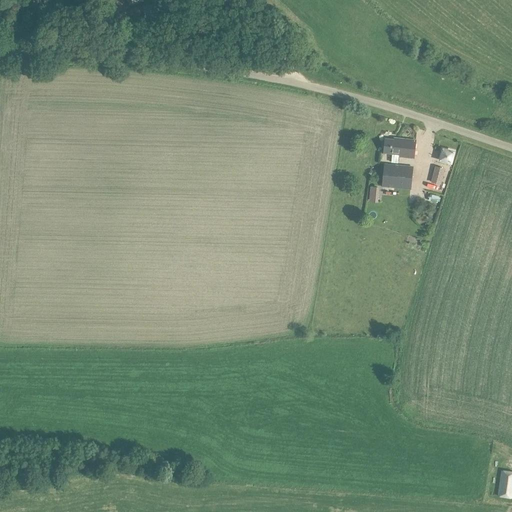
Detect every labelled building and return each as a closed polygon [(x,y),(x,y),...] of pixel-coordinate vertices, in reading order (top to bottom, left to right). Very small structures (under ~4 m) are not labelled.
[(371,109),(371,128),(389,127),(388,109),(371,109)] [(400,157),(414,159),(416,141),(394,138),(394,140),(386,139),(384,153),(400,155),(400,157)] [(441,160),(451,163),(454,153),(444,150),(441,160)] [(382,187),(411,190),(414,167),(385,164),(382,187)] [(439,173),(435,172),(432,183),(441,185),(445,171),(440,169),(439,173)] [(430,194),(428,201),(437,203),(439,197),(430,194)] [(498,496),(511,498),(511,471),(502,470),(498,496)]
